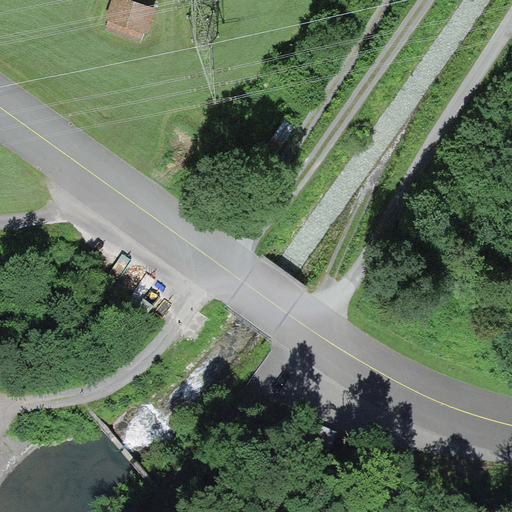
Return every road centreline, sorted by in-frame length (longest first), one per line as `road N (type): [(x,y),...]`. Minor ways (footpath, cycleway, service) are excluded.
road 1 (track): [(0,408),(118,377),(150,350),(284,199),(424,0)]
road 2 (track): [(511,22),(356,270),(202,453),(165,511)]
road 3 (track): [(381,511),(386,447),(413,394)]
